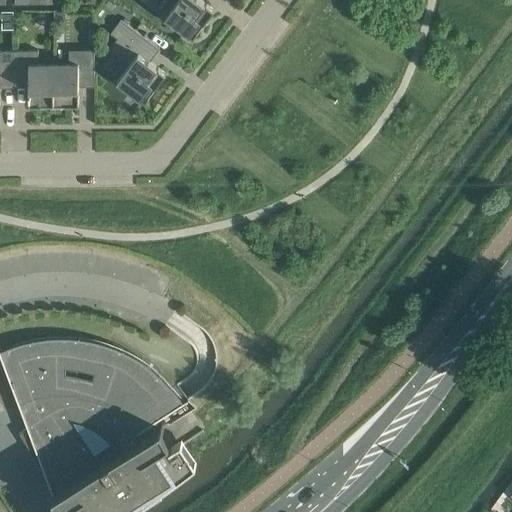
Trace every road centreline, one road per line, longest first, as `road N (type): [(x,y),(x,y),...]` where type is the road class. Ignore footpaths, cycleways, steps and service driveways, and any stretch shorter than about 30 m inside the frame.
road 1 (residential): [(0,165),(156,157),(282,0)]
road 2 (tertiary): [(305,511),(434,380),(511,277)]
